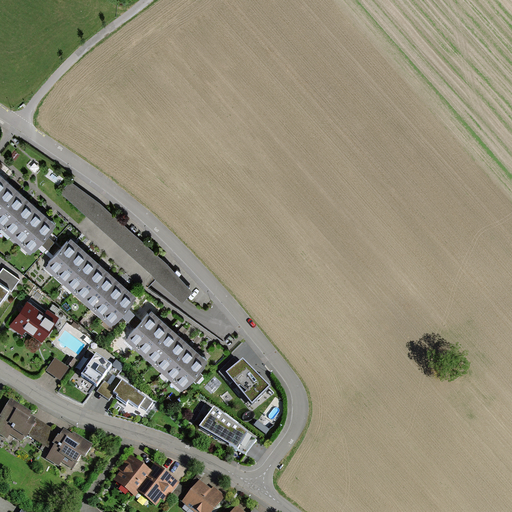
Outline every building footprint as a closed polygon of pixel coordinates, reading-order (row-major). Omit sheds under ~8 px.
[(0,190),(10,180),(0,171),(0,190)] [(0,210),(19,189),(10,180),(0,190),(0,210)] [(100,202),(71,181),(60,192),(87,216),(80,224),(148,287),(151,284),(157,277),(182,299),(192,289),(169,262),(100,202)] [(28,197),(19,189),(0,210),(0,224),(2,226),(28,197)] [(2,226),(11,234),(37,206),(28,197),(2,226)] [(47,214),(37,206),(11,234),(21,243),(47,214)] [(56,223),(47,214),(21,243),(30,252),(56,223)] [(44,264),(54,274),(80,244),(70,235),(44,264)] [(90,253),(80,244),(54,274),(64,282),(90,253)] [(100,261),(90,253),(64,282),(73,291),(100,261)] [(109,269),(100,261),(73,291),(82,299),(109,269)] [(20,278),(3,266),(0,270),(0,300),(9,288),(12,290),(20,278)] [(82,299),(92,308),(119,278),(109,269),(82,299)] [(128,287),(119,278),(92,308),(102,316),(128,287)] [(139,296),(128,287),(102,316),(112,325),(139,296)] [(45,310),(28,298),(9,325),(22,334),(26,329),(42,341),(60,315),(47,306),(45,310)] [(125,336),(135,346),(162,316),(151,307),(125,336)] [(171,325),(162,316),(135,346),(144,354),(171,325)] [(180,333),(171,325),(144,354),(154,363),(180,333)] [(189,341),(180,333),(154,363),(163,370),(189,341)] [(198,349),(189,341),(163,370),(173,379),(198,349)] [(210,359),(198,349),(173,379),(184,388),(210,359)] [(97,387),(112,366),(97,355),(82,376),(97,387)] [(78,361),(70,356),(65,363),(73,368),(78,361)] [(69,369),(55,359),(46,372),(60,382),(69,369)] [(270,388),(243,361),(227,374),(252,405),(270,388)] [(97,392),(109,400),(113,394),(117,397),(116,399),(126,405),(128,402),(139,410),(141,407),(147,412),(153,403),(146,398),(145,400),(137,394),(138,393),(116,378),(112,384),(107,381),(105,383),(104,382),(97,392)] [(33,413),(12,400),(0,417),(1,419),(0,419),(0,434),(7,440),(11,434),(21,441),(23,438),(25,440),(28,436),(36,423),(34,422),(36,418),(32,415),(33,413)] [(257,441),(214,408),(200,428),(246,455),(257,441)] [(51,451),(62,434),(36,418),(34,422),(36,423),(28,436),(51,451)] [(73,436),(65,430),(62,434),(51,451),(46,459),(59,467),(62,462),(73,469),(81,457),(84,459),(92,446),(74,434),(73,436)] [(152,472),(149,470),(130,454),(117,469),(120,472),(113,480),(135,497),(138,493),(136,492),(152,472)] [(136,492),(138,493),(155,507),(162,499),(164,501),(171,493),(176,497),(183,488),(179,485),(180,483),(155,463),(149,470),(152,472),(136,492)] [(210,491),(199,482),(181,503),(192,511),(213,511),(226,497),(213,487),(210,491)]
